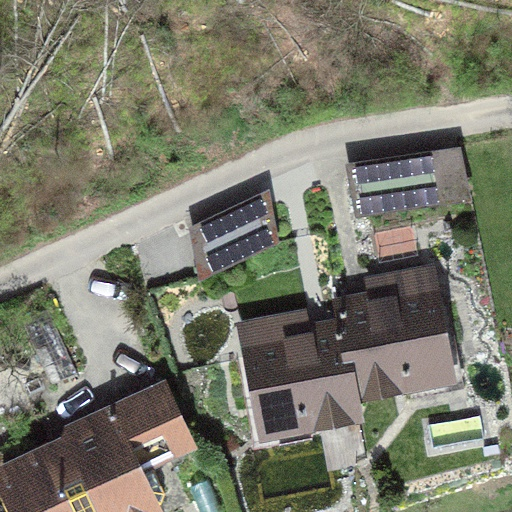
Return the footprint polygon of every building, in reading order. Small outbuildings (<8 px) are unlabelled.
[(456,156),(353,173),(359,214),(463,197),(456,156)] [(268,194),(194,232),(200,283),(277,242),(268,194)] [(449,396),(430,283),(334,299),(340,327),(352,412),(449,396)] [(352,412),(340,327),(235,343),(251,453),(356,438),(352,412)] [(189,461),(161,397),(62,440),(66,449),(0,477),(0,511),(140,511),(130,487),(189,461)]
